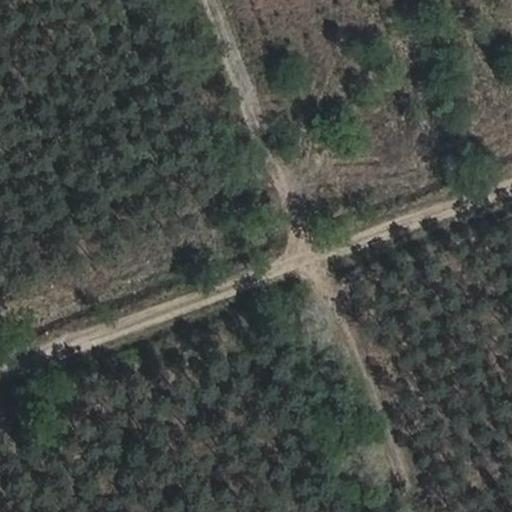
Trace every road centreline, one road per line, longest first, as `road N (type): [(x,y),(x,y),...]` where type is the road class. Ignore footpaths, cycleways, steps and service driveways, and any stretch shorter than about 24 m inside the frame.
road 1 (track): [(209,0),(400,511)]
road 2 (track): [(0,362),(511,175)]
